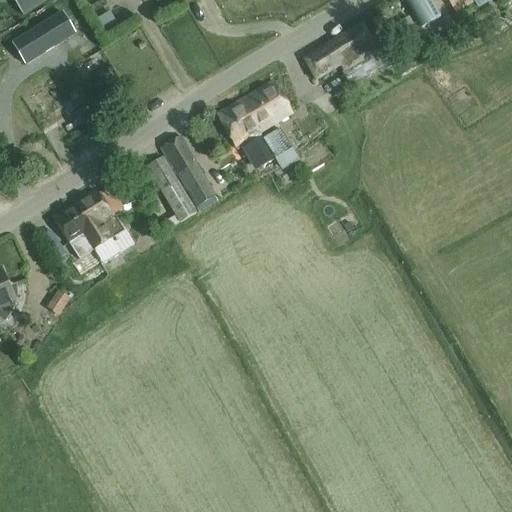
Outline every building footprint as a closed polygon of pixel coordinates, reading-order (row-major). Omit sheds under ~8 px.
[(12,0),(23,17),(49,0),(12,0)] [(421,29),(441,18),(430,0),(411,0),(406,3),(421,29)] [(446,0),(455,13),(475,2),(477,6),(487,0),(446,0)] [(97,18),(106,33),(118,25),(110,11),(97,18)] [(11,44),(25,66),(76,34),(62,12),(11,44)] [(5,16),(0,19),(0,36),(13,28),(5,16)] [(415,29),(408,18),(391,28),(398,39),(415,29)] [(373,20),(365,24),(364,22),(301,60),(314,84),(340,69),(341,74),(347,87),(388,64),(372,38),(380,33),(373,20)] [(404,37),(389,46),(398,63),(414,54),(404,37)] [(45,67),(54,83),(80,68),(70,52),(45,67)] [(273,84),(241,103),(259,134),(258,135),(260,139),(261,139),(262,138),(260,136),(293,116),(273,84)] [(117,87),(98,96),(105,111),(123,102),(117,87)] [(39,132),(55,120),(36,93),(20,104),(39,132)] [(259,134),(241,103),(218,117),(236,147),(244,141),(261,169),(274,162),(261,139),(260,139),(258,135),(259,134)] [(279,130),(263,139),(282,171),(298,162),(279,130)] [(180,137),(159,150),(195,210),(215,198),(180,137)] [(197,215),(163,158),(145,169),(179,225),(197,215)] [(52,218),(77,261),(113,240),(103,223),(111,219),(96,193),(52,218)] [(0,270),(0,320),(4,324),(7,321),(9,319),(10,316),(12,314),(13,312),(14,309),(15,306),(16,304),(16,301),(17,298),(17,296),(17,293),(17,290),(17,288),(17,285),(8,289),(0,270)] [(69,299),(58,291),(45,309),(57,317),(69,299)]
